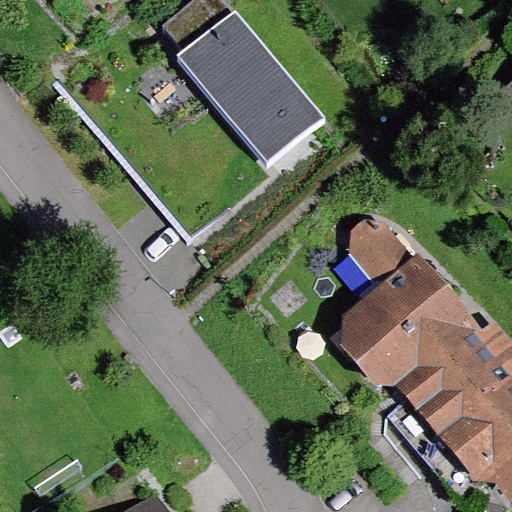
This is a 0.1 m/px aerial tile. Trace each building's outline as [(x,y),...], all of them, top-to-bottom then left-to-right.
[(447,0),(459,13),(474,0),(447,0)] [(256,206),(320,156),(240,58),(199,9),(154,44),(175,70),(155,87),(256,206)] [(379,234),(351,257),(388,301),(351,332),(494,504),(511,511),(511,369),(434,276),(422,286),(379,234)] [(0,351),(60,308),(0,242),(0,351)] [(202,481),(60,308),(0,351),(0,505),(5,511),(209,511),(206,508),(201,511),(184,511),(175,500),(202,481)]
